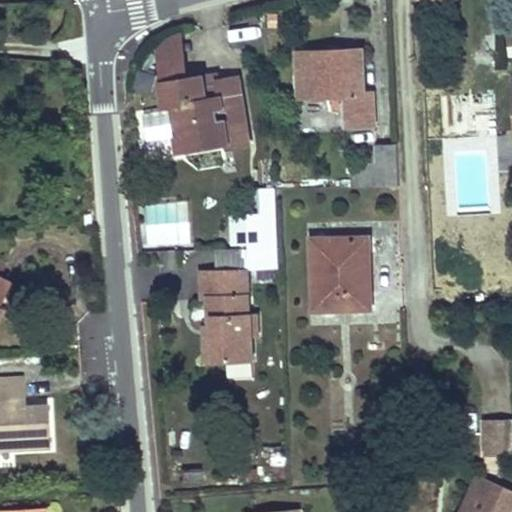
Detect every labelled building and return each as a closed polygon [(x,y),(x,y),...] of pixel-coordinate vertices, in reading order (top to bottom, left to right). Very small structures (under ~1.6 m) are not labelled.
[(186,79),(181,35),(170,39),(162,48),(166,82),(186,79)] [(365,93),(364,49),(322,51),(299,52),(301,98),(333,97),(333,110),(345,110),(346,125),(375,124),(374,92),(365,93)] [(220,88),(219,80),(218,74),(205,76),(207,90),(220,88)] [(250,145),(240,77),(219,80),(220,88),(207,90),(205,76),(186,79),(166,82),(162,82),(166,107),(173,106),(174,107),(178,137),(181,152),(228,144),(229,148),(250,145)] [(178,137),(174,107),(144,112),(149,142),(178,137)] [(400,186),(398,143),(377,144),(378,163),(352,165),(354,188),(400,186)] [(248,216),(249,243),(249,249),(278,248),(275,190),(261,190),(262,216),(248,216)] [(190,203),(147,206),(149,245),(192,242),(190,203)] [(233,243),(249,243),(248,216),(248,215),(232,216),(233,243)] [(372,260),(371,239),(314,241),(317,313),(374,311),(373,292),(366,293),(365,261),(372,260)] [(249,249),(217,250),(217,272),(248,271),(259,270),(259,267),(279,266),(278,248),(249,249)] [(373,292),(372,260),(365,261),(366,293),(373,292)] [(250,317),(248,272),(248,271),(217,272),(201,272),(202,299),(209,298),(210,329),(214,329),(215,362),(229,361),(229,378),(254,377),(253,335),(250,335),(250,317)] [(0,305),(0,299),(9,283),(0,278),(0,315),(4,307),(0,305)] [(258,334),(258,316),(250,317),(250,335),(253,335),(258,334)] [(215,362),(214,329),(210,329),(205,329),(206,362),(215,362)] [(0,450),(51,447),(48,405),(23,406),(23,400),(26,399),(24,377),(0,378),(0,450)] [(511,455),(511,420),(485,420),(486,456),(511,455)] [(372,477),(371,460),(337,462),(338,479),(372,477)] [(186,469),(185,484),(204,485),(205,471),(186,469)] [(489,499),(495,485),(476,477),(470,491),(489,499)] [(510,511),(511,509),(511,492),(495,485),(489,499),(470,491),(460,511),(510,511)]
